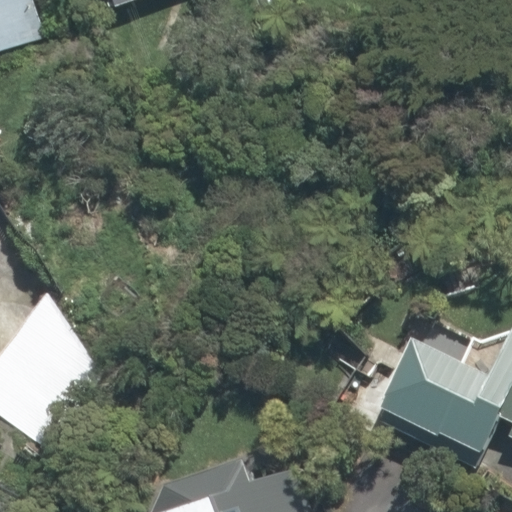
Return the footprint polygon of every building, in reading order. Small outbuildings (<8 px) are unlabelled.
[(0,0),(0,50),(39,36),(25,0),(0,0)] [(134,0),(98,0),(102,11),(134,0)] [(489,436),(511,388),(511,340),(488,330),(473,362),(403,329),(367,403),(480,456),(489,436)] [(511,388),(489,436),(511,447),(511,388)] [(405,511),(350,477),(327,511),(290,511),(221,469),(125,495),(129,511),(405,511)]
